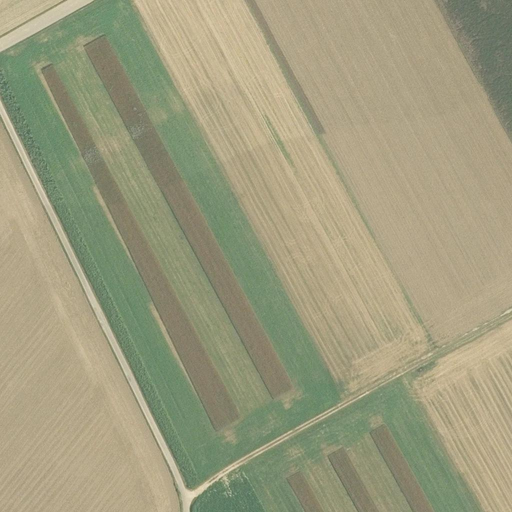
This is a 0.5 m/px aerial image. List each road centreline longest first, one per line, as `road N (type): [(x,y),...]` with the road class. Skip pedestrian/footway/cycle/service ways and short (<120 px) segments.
road 1 (track): [(0,107),(171,461),(186,511)]
road 2 (track): [(185,498),(511,310)]
